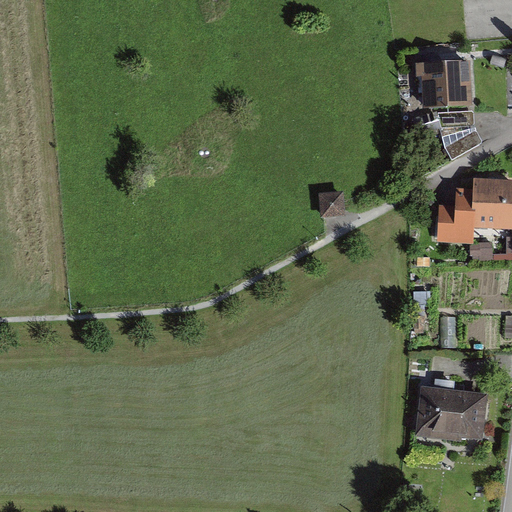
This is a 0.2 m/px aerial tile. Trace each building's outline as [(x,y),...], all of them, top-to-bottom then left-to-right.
[(472,63),(417,66),(418,79),(423,79),(425,111),(475,108),(472,63)] [(475,114),(472,112),(439,115),(441,128),(445,149),(453,162),(482,146),(483,142),(475,129),(475,114)] [(474,246),(475,229),(511,231),(511,182),(474,181),(474,191),(457,190),(456,208),(440,207),(438,244),(474,246)] [(320,196),(321,220),(347,219),(345,194),(320,196)] [(488,397),(421,390),(416,439),(462,444),(462,440),(483,442),(488,397)]
